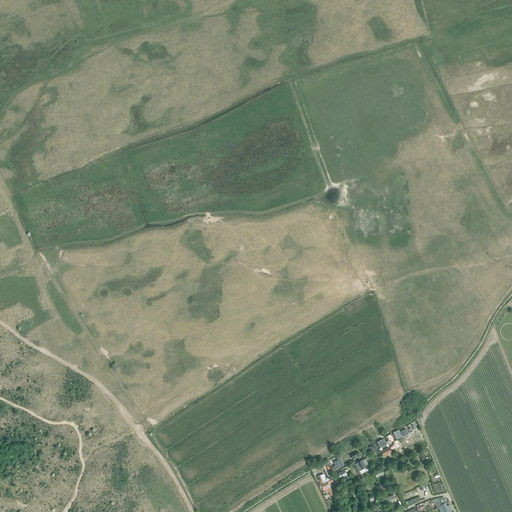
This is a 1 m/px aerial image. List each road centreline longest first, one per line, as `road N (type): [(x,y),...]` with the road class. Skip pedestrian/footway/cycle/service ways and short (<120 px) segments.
road 1 (track): [(511,288),(441,384),(413,389),(231,511)]
road 2 (unknown): [(0,400),(51,423),(72,423),(83,465),(64,511)]
